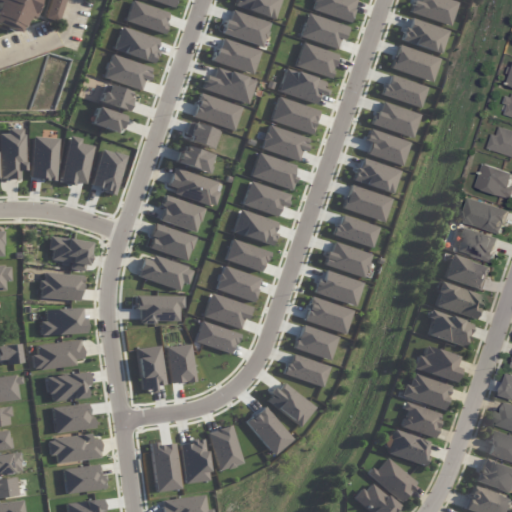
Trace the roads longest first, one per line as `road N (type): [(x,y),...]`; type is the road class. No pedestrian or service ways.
road 1 (residential): [(382,0),(260,360),(245,381),(193,410),(120,417)]
road 2 (residential): [(134,511),(106,300),(202,0)]
road 3 (residential): [(511,289),(442,497),(429,511)]
road 4 (residential): [(122,236),(42,212),(0,212)]
